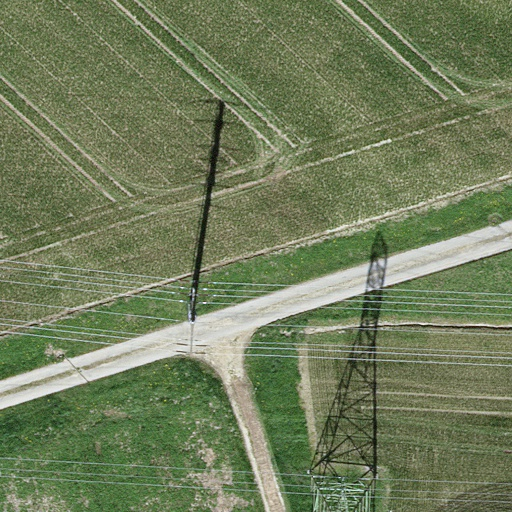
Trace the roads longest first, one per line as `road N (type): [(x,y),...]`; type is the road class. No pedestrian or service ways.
road 1 (track): [(0,416),(511,238)]
road 2 (track): [(271,511),(219,340)]
